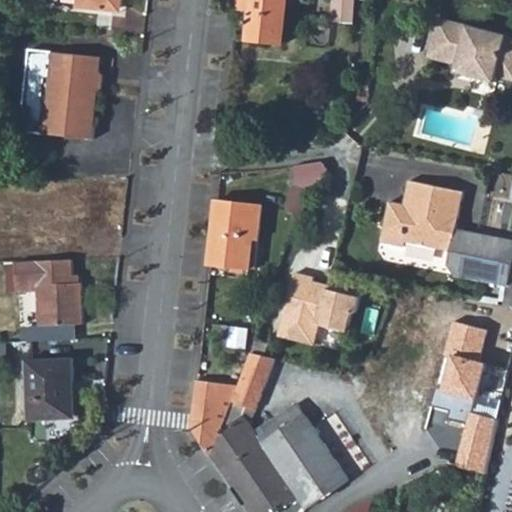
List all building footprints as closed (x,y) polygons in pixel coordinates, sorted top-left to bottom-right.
[(79,0),(78,7),(114,11),(124,4),(124,0),(79,0)] [(332,0),(331,24),(354,26),(355,0),(240,0),(239,12),(253,13),(251,41),(287,43),(289,0),(332,0)] [(473,70),(471,77),(496,84),(498,77),(511,80),(511,36),(439,17),(428,56),(459,65),(473,70)] [(103,56),(31,49),(22,132),(94,139),(99,89),(104,86),(106,72),(102,67),(103,56)] [(459,65),(457,73),(471,77),(473,70),(459,65)] [(296,185),(311,190),(316,191),(329,170),(326,162),(296,166),(296,185)] [(460,274),(511,284),(511,240),(461,229),(470,191),(414,179),(409,203),(395,200),(386,241),(409,245),(410,241),(456,250),(453,263),(460,274)] [(287,211),(302,216),(311,190),(296,185),(287,211)] [(263,206),(218,202),(212,264),(251,268),(254,238),(259,238),(263,206)] [(75,282),(74,259),(18,261),(19,292),(40,291),(41,325),(85,323),(84,281),(75,282)] [(298,272),(280,334),(315,344),(321,324),(349,333),(354,316),(358,313),(364,295),(342,289),(336,292),(331,290),(332,286),(316,281),(317,278),(298,272)] [(271,343),(259,339),(240,386),(214,457),(251,511),(278,511),(300,496),(310,509),(350,480),(297,404),(257,432),(250,424),(258,410),(278,361),(266,357),(271,343)] [(78,359),(33,360),(35,419),(80,417),(78,359)] [(193,427),(214,457),(240,386),(199,381),(193,427)] [(35,420),(35,439),(77,440),(78,421),(35,420)]
